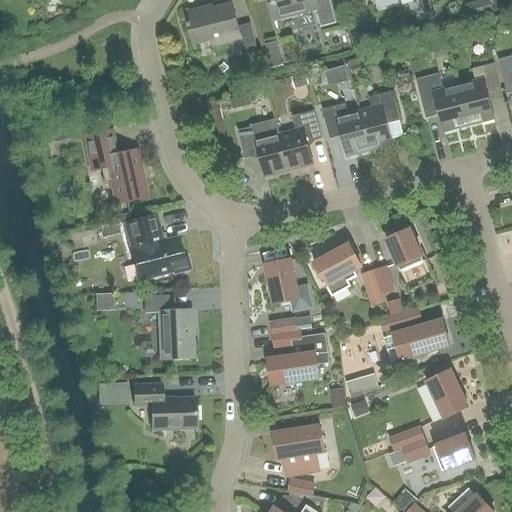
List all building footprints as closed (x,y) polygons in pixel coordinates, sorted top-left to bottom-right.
[(320,27),(336,23),(329,0),(272,0),(273,2),(269,2),(274,21),(316,10),(320,27)] [(242,56),(258,52),(250,24),(238,27),(232,4),(205,11),(204,8),(185,13),(194,45),(211,41),(213,47),(238,41),(242,56)] [(511,92),(511,56),(498,60),(507,94),(511,92)] [(459,86),(469,126),(494,119),(488,94),(501,90),(494,64),(472,70),(475,82),(459,86)] [(348,66),(328,69),(330,83),(351,81),(348,66)] [(444,132),(469,126),(459,86),(442,90),(438,74),(416,80),(426,119),(439,115),(444,132)] [(360,112),(370,151),(393,145),(387,125),(399,122),(392,92),(369,98),(371,109),(360,112)] [(341,137),(347,157),(370,151),(360,112),(348,115),(345,104),(322,110),(330,140),(341,137)] [(289,172),(313,165),(307,143),(322,139),(314,111),(292,117),(295,131),(280,135),(289,172)] [(238,131),(245,159),(259,155),(265,178),(289,172),(280,135),(275,119),(252,125),(252,127),(238,131)] [(104,181),(109,180),(115,204),(147,197),(136,151),(117,155),(111,132),(83,138),(91,172),(101,170),(104,181)] [(173,275),(190,271),(187,258),(182,259),(177,238),(161,242),(155,216),(125,224),(131,250),(130,250),(138,281),(173,272),(173,275)] [(401,272),(424,262),(410,230),(386,240),(401,272)] [(319,260),(319,262),(314,264),(332,297),(350,287),(348,282),(357,277),(354,271),(361,268),(349,245),(329,256),(328,256),(326,256),(324,256),(322,257),(321,258),(320,259),(319,260)] [(297,288),(291,261),(266,266),(274,305),(291,301),(293,312),(312,308),(307,286),(297,288)] [(386,266),(374,271),(384,302),(386,302),(384,295),(395,291),(386,266)] [(384,302),(374,271),(361,275),(372,307),(384,302)] [(111,308),(110,293),(97,294),(98,309),(111,308)] [(160,360),(193,358),(191,311),(169,312),(168,296),(143,297),(144,314),(158,313),(160,360)] [(387,319),(419,310),(418,308),(403,312),(399,300),(387,304),(390,316),(386,317),(387,319)] [(419,310),(387,319),(387,320),(380,323),(383,335),(423,323),(419,310)] [(295,318),(269,322),(271,336),(301,331),(301,330),(312,328),(310,317),(295,319),(295,318)] [(396,335),(396,336),(384,339),(391,362),(403,359),(403,360),(450,346),(442,321),(396,335)] [(301,331),(271,336),(274,351),(303,346),(302,338),(301,331)] [(305,355),(271,360),(274,385),(318,379),(316,365),(329,363),(325,334),(302,338),(303,346),(305,355)] [(427,383),(445,419),(468,407),(450,371),(427,383)] [(152,431),(196,429),(195,399),(162,400),(161,385),(133,386),(134,407),(151,406),(152,431)] [(335,405),(347,404),(346,388),(335,388),(335,405)] [(319,471),(316,454),(324,452),(320,427),(276,434),(280,459),(284,459),(287,476),(319,471)] [(392,452),(424,439),(420,427),(388,439),(392,452)] [(434,448),(443,472),(476,459),(467,436),(434,448)] [(430,456),(424,439),(392,452),(393,454),(402,450),(407,464),(430,456)] [(291,482),(288,492),(312,497),(314,486),(291,482)] [(312,497),(288,492),(288,493),(291,493),(290,497),(284,496),(273,511),(317,511),(320,499),(312,497)] [(408,511),(415,504),(417,502),(408,494),(397,506),(398,507),(403,511),(408,511)] [(462,495),(448,508),(451,511),(492,511),(478,496),(476,498),(470,503),(462,495)]
